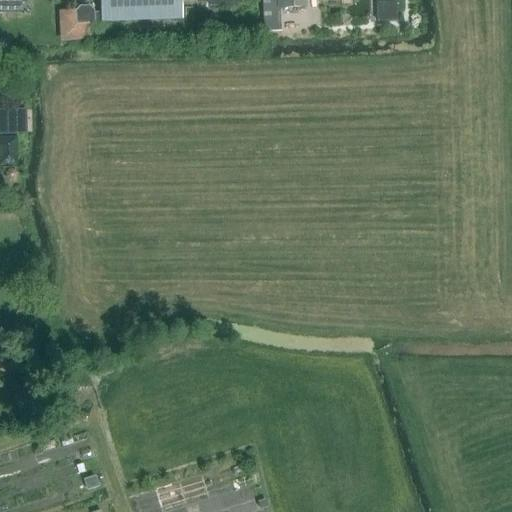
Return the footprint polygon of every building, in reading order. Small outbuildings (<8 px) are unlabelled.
[(0,0),(0,10),(18,10),(18,0),(0,0)] [(77,24),(102,23),(182,20),(181,0),(101,0),(102,15),(94,16),(94,11),(90,8),(80,8),(77,12),(77,24)] [(280,33),(279,10),(306,8),(305,0),(263,0),(265,33),(280,33)] [(396,21),(395,2),(375,2),(376,22),(396,21)] [(0,133),(27,133),(26,109),(0,109),(0,133)] [(0,164),(16,165),(16,137),(0,137),(0,164)] [(8,182),(13,182),(17,178),(17,173),(13,170),(8,170),(5,173),(5,178),(8,182)] [(87,490),(97,486),(94,477),(83,480),(87,490)]
